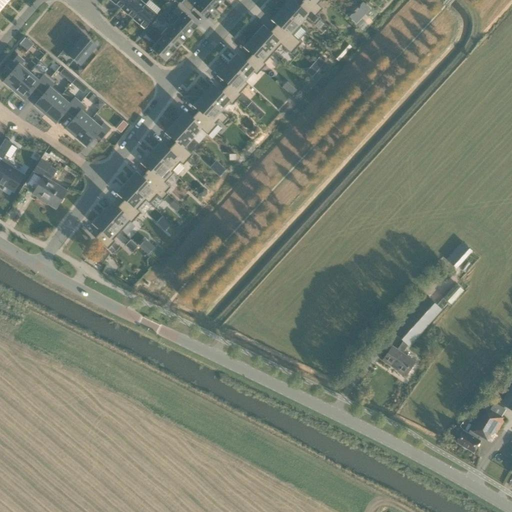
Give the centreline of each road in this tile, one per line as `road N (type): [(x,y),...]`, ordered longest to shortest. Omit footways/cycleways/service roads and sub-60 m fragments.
road 1 (secondary): [(508,511),(408,452),(39,265)]
road 2 (residential): [(100,180),(0,111)]
road 3 (residential): [(167,87),(250,0)]
